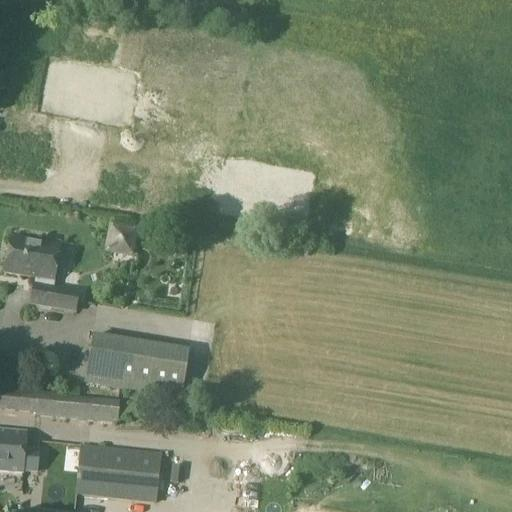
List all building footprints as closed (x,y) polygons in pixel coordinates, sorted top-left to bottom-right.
[(0,129),(0,177),(44,184),(53,138),(3,131),(3,130),(0,129)] [(137,232),(111,227),(106,252),(132,257),(137,232)] [(41,240),(40,244),(12,239),(9,257),(6,260),(5,262),(5,265),(5,267),(6,270),(5,275),(36,280),(32,306),(76,314),(79,294),(54,290),(62,244),(41,240)] [(94,338),(86,385),(181,401),(189,353),(94,338)] [(37,418),(118,425),(118,418),(138,419),(139,407),(119,406),(119,403),(60,398),(60,396),(0,391),(0,411),(37,414),(37,418)] [(0,472),(24,475),(24,472),(38,474),(40,453),(25,452),(27,435),(0,432),(0,472)] [(82,448),(77,496),(156,504),(161,456),(82,448)]
